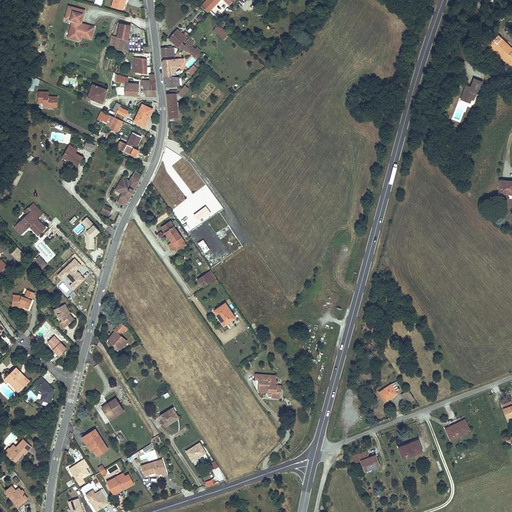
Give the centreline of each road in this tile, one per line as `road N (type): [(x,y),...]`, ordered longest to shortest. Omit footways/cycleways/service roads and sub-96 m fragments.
road 1 (secondary): [(443,0),(315,450)]
road 2 (tertiary): [(149,0),(160,143),(118,231),(75,384)]
road 3 (residential): [(315,450),(511,375)]
road 4 (unknown): [(129,210),(223,338)]
road 5 (unclassified): [(282,468),(155,511)]
road 6 (tertiary): [(75,384),(48,511)]
road 7 (track): [(424,411),(453,482),(442,504),(425,511)]
